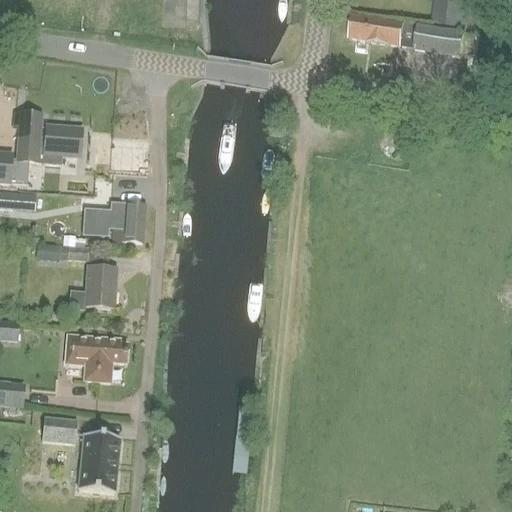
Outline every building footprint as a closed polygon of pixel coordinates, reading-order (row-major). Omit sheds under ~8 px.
[(436,27),(463,30),(465,9),(438,6),(436,27)] [(465,37),(456,35),(445,33),(380,23),(360,20),(353,18),(349,41),(359,43),(358,51),(368,52),(369,45),(388,48),(461,59),(465,37)] [(22,129),(20,154),(20,156),(0,154),(0,185),(27,188),(29,164),(45,165),(45,167),(61,168),(62,158),(79,159),(81,134),(47,131),(47,133),(39,132),(40,118),(16,116),(15,129),(22,129)] [(0,193),(0,209),(15,210),(16,194),(0,193)] [(84,212),(82,239),(108,241),(109,233),(114,233),(113,244),(143,246),(145,209),(124,208),(124,207),(110,206),(110,213),(84,212)] [(63,238),(62,249),(69,250),(75,250),(75,239),(63,238)] [(38,247),(37,262),(61,264),(62,249),(38,247)] [(88,264),(89,251),(69,250),(68,263),(88,264)] [(85,310),(114,312),(117,272),(88,270),(86,296),(85,310)] [(85,310),(86,296),(70,295),(69,313),(85,314),(85,310)] [(0,340),(18,342),(20,328),(0,326),(0,340)] [(126,367),(127,348),(120,347),(120,342),(100,341),(100,343),(92,342),(92,340),(67,338),(65,367),(85,368),(84,384),(110,386),(112,366),(126,367)] [(0,407),(21,409),(23,389),(0,386),(0,407)] [(42,444),(74,447),(76,435),(77,425),(45,421),(42,444)] [(120,442),(84,438),(78,494),(114,497),(120,442)]
